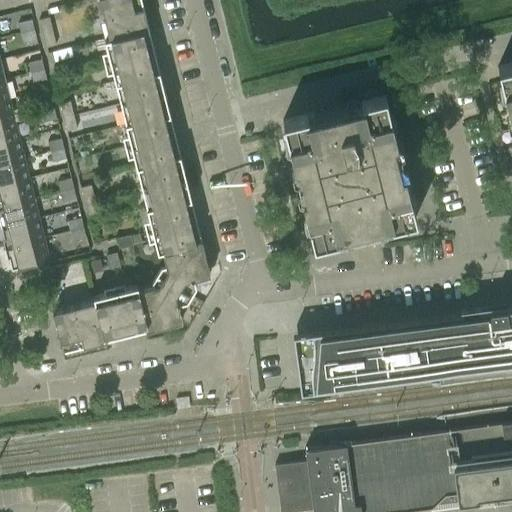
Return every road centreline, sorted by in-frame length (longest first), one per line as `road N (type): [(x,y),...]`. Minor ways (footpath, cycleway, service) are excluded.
road 1 (tertiary): [(262,290),(191,0)]
road 2 (residential): [(17,395),(193,368),(233,347),(230,324),(262,290)]
road 3 (tertiary): [(262,290),(511,260)]
